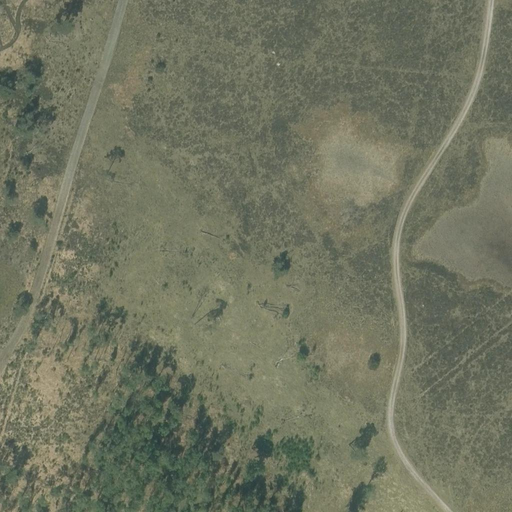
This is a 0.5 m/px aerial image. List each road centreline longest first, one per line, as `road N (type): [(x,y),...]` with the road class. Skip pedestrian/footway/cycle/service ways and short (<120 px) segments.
road 1 (track): [(488,0),(478,75),(396,242),(404,342),(388,428),(448,511)]
road 2 (track): [(124,0),(33,281)]
